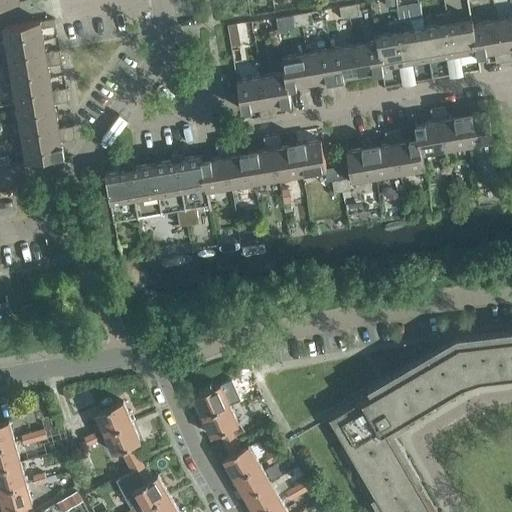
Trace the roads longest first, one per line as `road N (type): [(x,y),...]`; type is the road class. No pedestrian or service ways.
road 1 (residential): [(511,115),(505,80),(220,133),(202,110),(143,120),(125,110)]
road 2 (residential): [(228,511),(156,364),(138,354),(0,379)]
road 3 (residential): [(457,511),(423,442),(485,404),(511,399)]
road 4 (residential): [(34,228),(125,110)]
road 5 (residential): [(125,110),(163,59),(161,0)]
